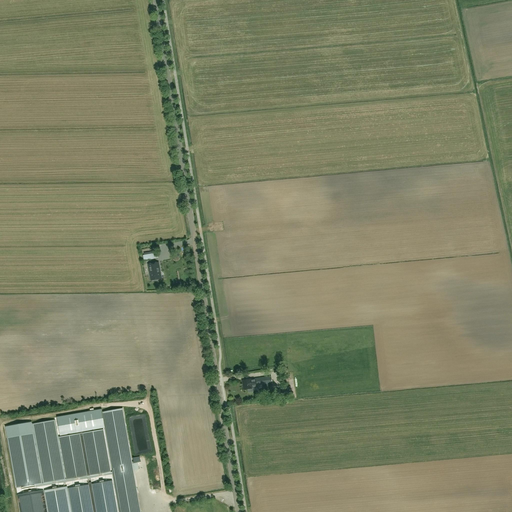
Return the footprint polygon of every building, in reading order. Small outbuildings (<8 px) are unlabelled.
[(159,262),(148,264),(151,281),(162,279),(159,262)] [(252,380),(252,379),(242,381),(243,390),(252,388),(252,387),(257,387),(257,385),(272,383),(271,376),(256,378),(256,380),(252,380)] [(90,480),(87,481),(88,483),(67,487),(71,511),(66,487),(44,491),(47,511),(46,511),(43,491),(17,496),(20,511),(140,511),(134,471),(139,470),(137,460),(132,461),(123,408),(102,412),(102,413),(104,428),(119,511),(117,511),(111,479),(91,483),(90,480)] [(90,411),(57,417),(60,436),(104,428),(102,413),(102,412),(102,409),(94,411),(94,409),(90,409),(90,411)] [(43,484),(66,480),(55,420),(32,424),(43,484)] [(16,489),(42,484),(32,423),(5,428),(16,489)] [(102,429),(59,437),(66,480),(86,477),(87,481),(90,480),(90,476),(110,472),(102,429)]
